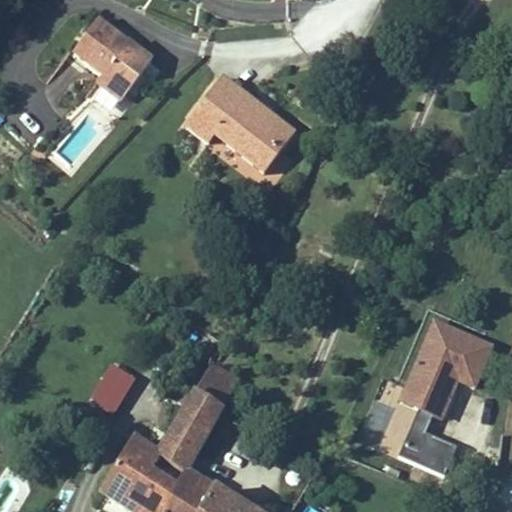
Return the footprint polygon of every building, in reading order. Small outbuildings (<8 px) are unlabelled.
[(121,111),(152,70),(127,52),(123,57),(108,47),(112,41),(97,30),(72,62),(101,84),(96,92),(121,111)] [(112,41),(108,47),(123,57),(127,52),(112,41)] [(265,182),(295,141),(221,87),(185,136),(210,154),(216,146),(265,182)] [(494,346),(430,320),(395,403),(416,412),(431,418),(442,422),(458,383),(476,391),(494,346)] [(162,470),(185,483),(238,393),(216,380),(212,386),(189,372),(173,399),(196,414),(162,470)] [(113,375),(97,400),(117,413),(133,388),(113,375)] [(431,418),(416,412),(398,457),(447,477),(459,448),(424,434),(431,418)] [(102,500),(122,511),(168,511),(185,483),(162,470),(131,452),(102,500)] [(231,511),(185,483),(168,511),(231,511)]
